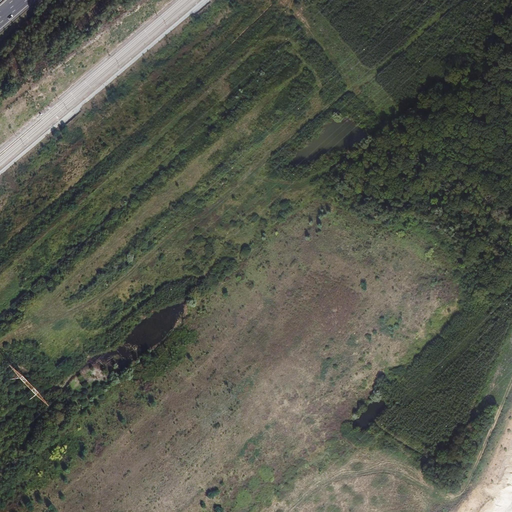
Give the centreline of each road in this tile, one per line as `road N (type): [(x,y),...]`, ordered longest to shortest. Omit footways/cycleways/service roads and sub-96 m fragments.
road 1 (track): [(271,0),(0,249)]
road 2 (track): [(0,210),(205,35),(263,0)]
